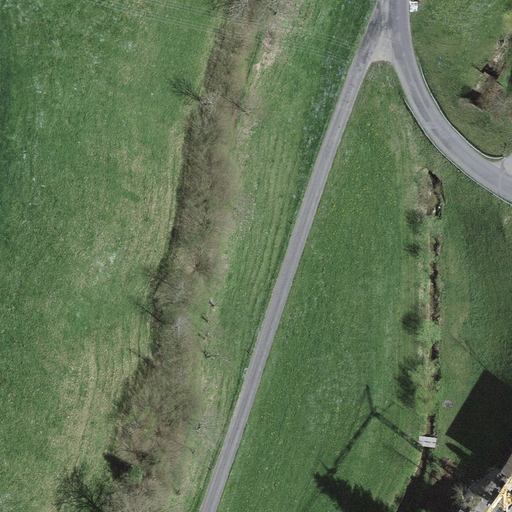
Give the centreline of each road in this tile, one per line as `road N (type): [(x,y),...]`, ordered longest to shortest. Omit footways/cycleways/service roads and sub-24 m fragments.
road 1 (track): [(398,7),(380,21),(359,64),(207,511)]
road 2 (unclassified): [(398,0),(400,45),(422,105),(453,144),(505,186)]
